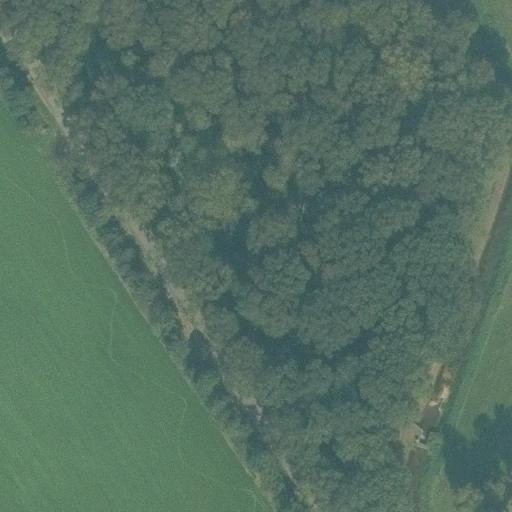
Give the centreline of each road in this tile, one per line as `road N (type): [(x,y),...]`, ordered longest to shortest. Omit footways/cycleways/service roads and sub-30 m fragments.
road 1 (unclassified): [(337,511),(0,11)]
road 2 (track): [(396,511),(458,339)]
